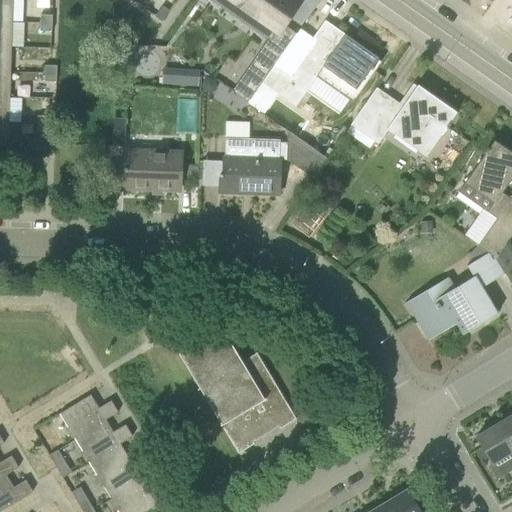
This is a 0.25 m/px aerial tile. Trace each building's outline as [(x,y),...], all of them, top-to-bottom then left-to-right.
[(12,0),(0,0),(0,21),(12,22),(12,0)] [(36,0),(36,8),(49,9),(49,0),(36,0)] [(271,43),(299,3),(295,0),(214,0),(269,39),(232,92),(248,102),(262,84),(261,84),(276,63),(276,64),(284,52),(271,43)] [(162,7),(156,17),(162,21),(169,11),(162,7)] [(52,16),(40,15),(40,23),(52,24),(52,16)] [(0,21),(0,47),(11,48),(12,22),(0,21)] [(40,23),(40,31),(52,32),(52,24),(40,23)] [(350,96),(355,89),(357,90),(378,58),(345,35),(341,40),(322,26),(289,72),(276,64),(276,63),(261,84),(262,84),(295,107),(318,74),(350,96)] [(0,47),(0,72),(10,73),(11,48),(0,47)] [(131,84),(132,58),(117,58),(116,84),(131,84)] [(51,66),(39,66),(38,74),(50,74),(51,66)] [(199,71),(162,68),(161,87),(198,90),(199,71)] [(10,73),(0,72),(0,97),(9,98),(10,73)] [(38,74),(38,82),(50,82),(50,74),(38,74)] [(413,84),(412,85),(399,104),(377,87),(350,125),(377,144),(388,129),(425,156),(445,128),(447,129),(450,124),(449,123),(455,114),(413,84)] [(0,97),(0,122),(9,123),(9,98),(0,97)] [(49,116),(37,116),(37,124),(49,124),(49,116)] [(126,119),(114,119),(113,147),(125,147),(126,119)] [(0,122),(0,149),(8,149),(9,123),(0,122)] [(37,124),(36,132),(48,132),(49,124),(37,124)] [(325,159),(310,149),(287,133),(286,161),(311,179),(325,159)] [(219,192),(279,195),(280,160),(279,160),(280,142),(225,140),(225,158),(224,158),(223,175),(220,175),(219,192)] [(459,192),(498,220),(480,246),(490,254),(489,255),(496,259),(506,243),(507,245),(511,237),(511,205),(510,204),(511,200),(511,198),(502,192),(511,178),(511,153),(494,141),(468,178),(459,192)] [(123,189),(179,191),(180,177),(198,178),(198,168),(179,168),(180,153),(124,151),(123,189)] [(433,232),(432,221),(419,223),(421,233),(433,232)] [(511,253),(507,245),(506,243),(496,259),(505,275),(506,274),(511,284),(511,253)] [(463,335),(497,314),(481,288),(505,275),(496,259),(489,255),(468,267),(474,278),(456,288),(449,278),(407,302),(430,340),(457,324),(463,335)] [(222,326),(221,326),(176,352),(177,353),(178,353),(221,425),(220,425),(220,426),(221,426),(238,454),(254,444),(251,439),(277,423),(280,429),(296,419),(256,353),(255,354),(256,355),(242,363),(221,327),(222,326)] [(91,395),(60,414),(74,438),(105,419),(106,420),(118,413),(111,401),(99,408),(91,395)] [(511,414),(501,422),(511,440),(511,414)] [(105,419),(74,438),(89,462),(120,444),(132,437),(125,425),(113,432),(106,420),(105,419)] [(511,440),(501,422),(476,436),(493,465),(511,453),(511,440)] [(89,462),(103,486),(147,460),(140,449),(127,456),(120,444),(89,462)] [(49,455),(56,468),(65,463),(57,450),(49,455)] [(0,478),(6,475),(18,468),(11,456),(0,462),(0,478)] [(156,504),(149,492),(161,485),(147,460),(103,486),(118,511),(170,511),(176,509),(169,497),(156,504)] [(0,511),(33,492),(26,480),(13,488),(6,475),(0,478),(0,511)] [(390,511),(420,511),(407,489),(385,502),(390,511)] [(82,511),(94,511),(85,497),(77,502),(82,511)] [(368,511),(390,511),(385,502),(368,511)]
